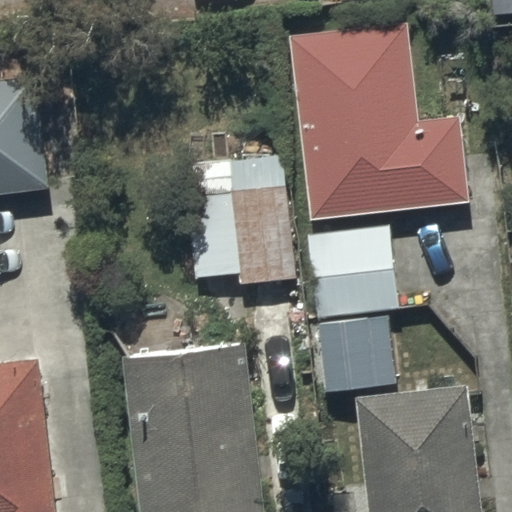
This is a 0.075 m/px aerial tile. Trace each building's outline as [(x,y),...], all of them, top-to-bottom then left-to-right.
[(511,0),(496,0),(498,14),(511,12),(511,0)] [(409,20),(289,34),(311,219),(472,200),(462,115),(421,120),(409,20)] [(0,72),(0,184),(50,179),(37,68),(0,72)] [(189,153),(195,269),(239,266),(240,280),(262,279),(262,271),(296,269),(290,148),(189,153)] [(393,224),(311,233),(321,315),(402,306),(393,224)] [(392,315),(317,323),(324,388),(398,380),(392,315)] [(267,511),(247,339),(128,353),(146,511),(164,511),(198,508),(198,511),(267,511)] [(0,353),(0,511),(57,511),(43,350),(0,353)] [(398,380),(355,385),(369,511),(493,511),(492,503),(484,504),(470,374),(398,380)]
